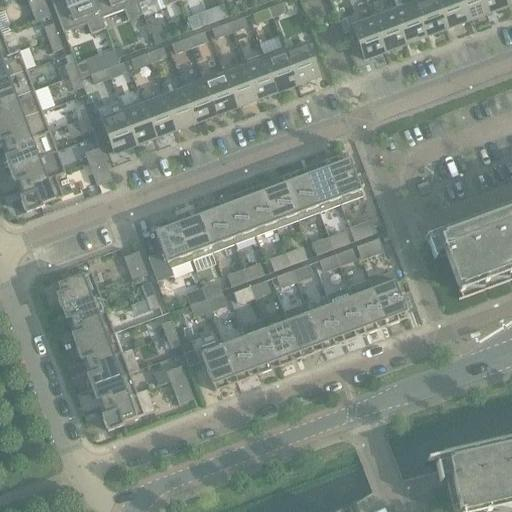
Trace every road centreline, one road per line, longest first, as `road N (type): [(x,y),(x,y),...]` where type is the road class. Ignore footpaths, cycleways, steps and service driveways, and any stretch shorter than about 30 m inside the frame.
road 1 (residential): [(0,251),(511,61)]
road 2 (residential): [(511,309),(78,473)]
road 3 (tertiary): [(132,511),(164,484),(360,410)]
road 4 (residential): [(78,473),(0,266)]
road 5 (tertiary): [(360,410),(511,353)]
